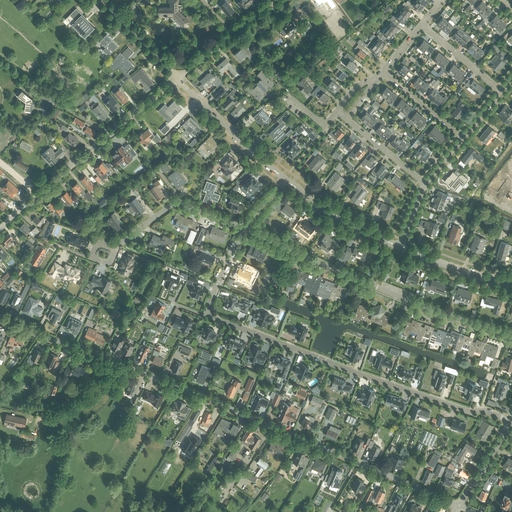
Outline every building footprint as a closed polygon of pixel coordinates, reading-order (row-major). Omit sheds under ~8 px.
[(177,0),(168,0),(168,2),(171,2),(171,7),(160,7),(160,16),(166,16),(166,17),(172,17),(182,27),(191,18),(187,15),(186,17),(181,13),(181,6),(178,6),(177,0)] [(226,1),(220,6),(228,16),(235,11),(229,4),(230,3),(228,0),(225,0),(226,1)] [(239,5),(238,5),(240,7),(243,10),(250,4),(254,0),(242,0),(238,4),(239,5)] [(316,0),(319,3),(318,3),(319,6),(321,5),(321,6),(325,3),(326,4),(328,2),(335,12),(339,8),(333,0),(316,0)] [(420,11),(424,5),(417,0),(416,0),(413,4),(407,0),(405,2),(412,8),(413,6),(420,11)] [(464,9),(467,12),(472,8),(471,7),(477,1),(476,0),(467,0),(471,3),(464,9)] [(475,7),(480,12),(486,6),(482,1),(479,3),(477,1),(471,7),(472,8),(473,9),(475,7)] [(412,8),(405,2),(404,2),(402,5),(404,7),(400,11),(407,17),(412,12),(410,10),(412,8)] [(305,5),(300,9),(306,16),(311,12),(305,5)] [(490,13),(492,11),(486,6),(480,12),(478,14),(481,17),(485,21),(492,15),(490,13)] [(76,10),(70,15),(76,20),(74,22),(73,24),(80,32),(81,33),(82,33),(84,35),(93,27),(88,22),(88,21),(87,22),(85,19),(84,18),(76,10)] [(394,15),(391,18),(399,24),(401,21),(403,23),(407,17),(400,11),(396,16),(394,15)] [(436,24),(442,28),(447,21),(442,17),(444,15),(441,13),(437,18),(440,20),(436,24)] [(485,21),(492,28),(501,20),(496,15),(494,17),(492,15),(485,21)] [(398,28),(397,26),(399,24),(391,18),(389,21),(391,22),(387,27),(394,33),(398,28)] [(447,33),(450,29),(452,31),(457,26),(454,23),(450,19),(448,22),(447,21),(442,28),(447,33)] [(504,26),(505,24),(501,20),(492,28),(494,26),(497,29),(495,30),(495,33),(497,33),(500,35),(506,28),(504,26)] [(302,35),(305,32),(304,32),(312,26),(307,21),(300,27),(298,24),(296,26),(292,21),(289,24),(288,23),(286,24),(287,25),(280,31),(281,32),(280,33),(282,35),(283,35),(284,36),(287,33),(292,38),(296,35),(293,33),(295,31),(294,31),(297,29),(297,30),(298,31),(302,35)] [(455,33),(452,37),(457,41),(463,34),(464,32),(457,26),(452,31),(455,33)] [(381,30),(378,33),(386,39),(388,37),(390,38),(394,33),(387,27),(383,32),(381,30)] [(463,34),(457,41),(462,45),(465,42),(468,44),(472,38),(470,36),(464,32),(463,34)] [(371,40),(381,49),(386,43),(384,42),(386,39),(378,33),(376,36),(375,35),(371,40)] [(511,33),(510,35),(507,33),(502,38),(505,40),(506,39),(511,45),(511,33)] [(103,50),(108,56),(111,53),(111,52),(112,51),(118,46),(111,39),(107,34),(99,41),(105,48),(103,50)] [(467,49),(472,54),(478,47),(473,42),(475,40),(472,38),(468,44),(470,46),(467,49)] [(357,42),(358,43),(363,47),(365,45),(369,49),(370,48),(377,54),(381,49),(371,40),(367,45),(366,43),(365,44),(360,39),(357,42)] [(418,47),(423,51),(429,44),(424,40),(422,42),(419,40),(413,48),(416,50),(418,47)] [(247,54),(250,58),(253,55),(244,44),(241,47),(242,48),(234,54),(239,60),(247,54)] [(359,44),(355,49),(358,51),(355,54),(362,59),(366,54),(361,50),(363,47),(359,44)] [(426,57),(429,59),(434,52),(432,50),(434,48),(429,44),(423,51),(426,53),(426,57)] [(477,58),(481,54),(483,56),(488,51),(485,49),(483,51),(478,47),(472,54),(477,58)] [(115,57),(109,64),(114,71),(119,67),(123,63),(130,71),(132,68),(134,67),(126,59),(129,56),(123,52),(122,54),(120,53),(115,57)] [(353,61),(355,59),(350,55),(347,52),(344,56),(347,59),(343,62),(352,70),(357,65),(353,61)] [(433,59),(438,63),(444,56),(439,52),(437,54),(434,52),(429,59),(431,61),(433,59)] [(505,63),(501,60),(503,58),(498,53),(496,56),(495,55),(491,61),(493,63),(491,66),(496,71),(501,66),(502,67),(505,63)] [(449,60),(444,56),(438,63),(443,67),(437,74),(440,76),(443,71),(449,64),(447,63),(449,60)] [(231,65),(232,65),(226,58),(216,66),(222,73),(228,68),(234,75),(237,72),(239,74),(241,72),(240,70),(237,72),(231,65)] [(398,71),(403,75),(409,68),(404,64),(407,60),(404,58),(397,67),(400,69),(398,71)] [(344,68),(338,63),(336,65),(336,66),(336,67),(336,68),(336,69),(337,70),(335,72),(338,75),(337,76),(342,80),(347,74),(342,70),(344,68)] [(450,73),(452,76),(459,68),(453,64),(451,66),(449,64),(443,71),(448,75),(450,73)] [(411,76),(413,78),(418,72),(415,70),(414,72),(409,68),(403,75),(408,80),(411,76)] [(461,75),(463,72),(459,68),(452,76),(456,78),(455,79),(455,81),(458,84),(464,77),(461,75)] [(260,79),(257,82),(265,91),(264,89),(267,86),(269,88),(273,84),(265,75),(266,74),(262,70),(257,75),(260,79)] [(281,70),(276,74),(283,82),(288,78),(281,70)] [(153,83),(145,74),(142,71),(138,75),(133,80),(135,82),(139,79),(147,88),(153,83)] [(203,78),(200,81),(205,87),(216,79),(217,81),(219,79),(214,73),(212,75),(210,72),(203,78)] [(419,76),(420,74),(418,72),(413,78),(416,80),(413,84),(418,88),(423,80),(419,76)] [(126,74),(121,78),(124,82),(129,77),(126,74)] [(328,86),(334,92),(339,87),(334,83),(337,80),(332,76),(328,81),(330,83),(328,86)] [(125,86),(132,79),(130,77),(123,84),(125,86)] [(313,88),(304,77),(297,82),(300,85),(298,86),(303,92),(304,90),(306,93),(313,88)] [(430,92),(427,96),(432,100),(438,93),(436,91),(436,89),(436,87),(441,82),(437,79),(433,85),(432,85),(428,90),(430,92)] [(469,79),(465,84),(468,87),(467,88),(474,94),(476,92),(479,95),(484,89),(473,80),(472,82),(469,79)] [(424,80),(418,88),(423,92),(426,88),(428,90),(432,85),(430,83),(429,84),(427,82),(427,83),(424,80)] [(250,91),(259,100),(263,96),(261,94),(265,91),(257,82),(256,83),(258,84),(254,87),(254,86),(254,87),(250,83),(246,88),(249,92),(250,91)] [(219,89),(213,94),(217,99),(226,91),(222,86),(223,85),(221,83),(216,87),(219,89)] [(320,84),(315,90),(318,92),(315,94),(325,103),(327,100),(327,101),(330,97),(325,93),(327,90),(320,84)] [(117,97),(118,97),(123,103),(127,99),(122,93),(124,91),(120,86),(118,88),(119,89),(114,93),(117,97)] [(387,87),(381,94),(386,98),(392,91),(387,87)] [(22,90),(18,95),(25,102),(24,111),(29,112),(29,113),(31,113),(33,99),(22,90)] [(228,98),(222,104),(224,106),(223,107),(225,110),(234,101),(230,97),(234,93),(231,91),(226,96),(228,98)] [(389,104),(391,106),(397,99),(395,98),(397,95),(392,91),(386,98),(391,102),(389,104)] [(86,93),(77,101),(78,102),(80,104),(89,97),(88,95),(86,93)] [(448,97),(445,95),(444,94),(442,94),(441,95),(438,93),(432,100),(437,104),(440,100),(443,102),(448,97)] [(110,94),(107,96),(109,99),(105,102),(112,111),(117,107),(112,101),(115,100),(110,94)] [(406,103),(401,99),(399,101),(397,99),(391,106),(394,108),(395,106),(400,110),(406,103)] [(375,100),(372,105),(375,108),(373,110),(375,111),(380,105),(375,100)] [(164,111),(172,119),(182,109),(174,101),(164,111)] [(462,113),(463,114),(466,110),(462,107),(464,105),(460,101),(457,104),(458,105),(452,114),(458,119),(462,113)] [(235,115),(237,117),(245,109),(243,106),(245,104),(242,102),(241,103),(231,113),(234,116),(235,115)] [(98,115),(102,120),(108,115),(99,104),(97,106),(94,103),(90,107),(92,109),(92,110),(97,116),(98,115)] [(399,112),(406,119),(406,118),(412,112),(409,110),(412,107),(406,103),(400,110),(399,112)] [(52,109),(48,104),(43,107),(47,112),(52,109)] [(502,116),(501,118),(507,123),(511,117),(511,112),(508,109),(509,108),(506,105),(499,114),(502,116)] [(57,107),(52,115),(56,118),(61,110),(57,107)] [(262,109),(253,118),(261,126),(265,122),(267,125),(272,120),(262,109)] [(361,118),(366,122),(371,115),(369,113),(371,111),(368,109),(361,118)] [(406,118),(406,119),(413,124),(413,125),(415,122),(421,115),(416,111),(414,114),(412,112),(406,118)] [(277,120),(280,123),(286,117),(283,115),(277,120)] [(371,127),(373,124),(375,126),(381,119),(376,116),(374,118),(371,115),(366,122),(371,127)] [(426,119),(421,115),(415,122),(420,126),(419,128),(421,131),(427,124),(424,122),(426,119)] [(84,125),(85,123),(75,117),(73,122),(82,128),(81,129),(84,131),(84,132),(92,137),(96,131),(87,126),(86,127),(84,125)] [(194,135),(201,128),(190,117),(182,125),(186,129),(184,131),(188,135),(191,132),(194,135)] [(375,130),(380,135),(387,126),(386,127),(383,125),(385,123),(381,119),(375,126),(377,128),(375,130)] [(312,131),(304,122),(295,131),(296,131),(299,134),(304,129),(309,134),(312,131)] [(280,139),(279,139),(285,134),(278,126),(269,134),(277,142),(280,139)] [(386,139),(388,136),(390,138),(395,132),(397,130),(393,127),(392,127),(391,127),(390,127),(390,128),(387,126),(380,135),(386,139)] [(429,133),(440,143),(445,136),(437,130),(438,129),(434,126),(429,133)] [(482,140),(486,144),(495,132),(488,126),(479,138),(481,140),(482,141),(482,140)] [(339,138),(340,139),(344,133),(338,128),(335,132),(332,130),(329,133),(338,141),(339,138)] [(152,137),(157,143),(161,139),(157,133),(154,135),(148,129),(144,132),(143,132),(137,137),(144,145),(150,140),(152,137)] [(173,135),(171,132),(167,137),(166,136),(163,139),(167,144),(170,141),(169,139),(173,135)] [(390,143),(395,147),(401,139),(399,138),(400,136),(395,132),(390,138),(392,140),(390,143)] [(69,142),(73,146),(79,140),(74,135),(73,136),(70,133),(64,138),(68,143),(69,142)] [(208,155),(211,152),(212,154),(214,151),(213,150),(219,145),(210,136),(197,149),(199,151),(202,149),(208,155)] [(349,150),(355,142),(350,138),(347,142),(344,139),(339,145),(343,149),(343,148),(348,151),(349,150)] [(401,139),(395,147),(400,151),(402,148),(405,150),(410,144),(403,138),(401,139)] [(416,139),(410,147),(411,148),(416,142),(419,145),(421,143),(416,139)] [(292,140),(283,149),(286,152),(285,152),(288,155),(292,158),(297,153),(297,152),(300,149),(297,146),(298,145),(296,142),(295,143),(292,140)] [(120,164),(124,161),(126,164),(129,162),(133,159),(132,158),(137,154),(129,144),(124,148),(122,146),(118,149),(116,151),(117,151),(117,152),(113,156),(120,164)] [(423,145),(415,155),(424,162),(432,153),(423,145)] [(61,158),(63,156),(63,155),(62,154),(65,152),(61,148),(55,153),(50,147),(46,151),(46,150),(45,151),(41,155),(51,165),(59,158),(59,157),(60,158),(61,158)] [(354,158),(357,154),(360,157),(366,151),(361,147),(356,152),(353,150),(349,156),(351,158),(352,157),(354,158)] [(473,156),(481,162),(484,158),(471,148),(461,160),(466,164),(473,156)] [(316,156),(309,165),(315,170),(316,171),(323,163),(325,160),(319,154),(317,157),(316,156)] [(366,158),(361,163),(368,168),(369,169),(370,169),(370,168),(377,160),(371,156),(368,160),(366,158)] [(229,157),(222,165),(226,169),(224,171),(228,175),(232,179),(234,176),(241,168),(237,164),(238,163),(234,160),(234,161),(229,157)] [(16,160),(13,165),(25,172),(28,167),(16,160)] [(111,166),(114,171),(118,168),(112,160),(108,164),(111,166)] [(109,168),(111,166),(108,164),(107,162),(105,164),(103,161),(99,165),(105,171),(105,172),(106,174),(107,173),(108,175),(112,172),(109,168)] [(343,165),(339,162),(335,168),(339,171),(343,165)] [(165,172),(170,168),(168,165),(165,164),(164,164),(161,167),(165,172)] [(376,167),(372,171),(380,178),(387,169),(382,164),(378,169),(376,167)] [(105,172),(105,171),(99,165),(96,168),(98,171),(96,172),(102,180),(108,175),(107,173),(106,174),(105,172)] [(168,176),(178,188),(187,181),(177,169),(168,176)] [(446,179),(444,181),(447,183),(450,186),(455,190),(460,184),(462,186),(468,179),(461,173),(458,176),(454,172),(453,171),(448,177),(448,176),(446,179)] [(338,185),(340,186),(345,179),(335,172),(333,175),(333,176),(333,178),(331,178),(330,179),(330,180),(327,184),(335,189),(338,185)] [(390,181),(401,189),(405,184),(395,175),(393,177),(390,174),(386,179),(389,182),(390,181)] [(242,185),(240,188),(249,197),(251,194),(253,193),(256,191),(255,190),(261,185),(258,182),(257,181),(255,179),(254,178),(251,175),(242,185)] [(492,175),(485,185),(490,189),(497,180),(495,178),(492,175)] [(86,176),(81,180),(90,190),(95,186),(86,176)] [(150,189),(158,199),(164,195),(160,188),(163,186),(158,180),(154,183),(155,185),(150,189)] [(0,189),(3,192),(4,190),(11,197),(17,191),(12,187),(13,186),(8,181),(3,187),(2,185),(0,187),(0,189)] [(203,200),(209,203),(211,199),(217,202),(220,195),(213,192),(214,191),(216,185),(213,184),(207,181),(204,187),(207,188),(203,200)] [(231,188),(230,189),(233,192),(234,191),(235,192),(240,186),(236,182),(231,188)] [(88,191),(86,193),(84,191),(78,183),(73,187),(78,193),(80,191),(83,195),(84,195),(89,201),(93,197),(88,191)] [(352,199),(358,204),(367,192),(361,187),(362,186),(358,184),(354,189),(356,191),(354,194),(355,194),(352,199)] [(501,184),(495,195),(501,198),(503,195),(507,189),(504,187),(501,184)] [(434,202),(432,206),(441,210),(446,198),(449,199),(450,196),(457,199),(458,196),(447,191),(446,194),(443,193),(438,191),(437,194),(436,194),(433,202),(434,202)] [(76,198),(73,200),(67,193),(66,194),(65,193),(62,196),(59,198),(66,206),(69,203),(69,204),(72,201),(76,206),(80,202),(76,198)] [(144,206),(141,202),(140,202),(136,197),(129,203),(131,205),(127,208),(132,213),(135,211),(138,214),(145,209),(143,207),(143,206),(144,206)] [(105,198),(99,203),(102,207),(108,203),(105,198)] [(229,202),(232,203),(230,210),(239,213),(240,212),(241,211),(242,208),(242,207),(242,206),(235,203),(236,200),(231,198),(229,202)] [(280,200),(274,208),(279,212),(281,210),(290,216),(295,210),(291,207),(290,207),(285,204),(280,200)] [(60,217),(63,215),(64,216),(66,215),(65,213),(58,205),(56,207),(51,201),(46,206),(52,212),(53,210),(57,215),(58,214),(60,217)] [(389,219),(394,207),(386,204),(381,202),(379,208),(383,210),(381,216),(389,219)] [(108,219),(116,231),(122,226),(119,223),(122,221),(115,211),(112,213),(113,215),(108,219)] [(189,218),(189,219),(180,215),(180,214),(176,213),(174,219),(177,220),(174,225),(184,230),(186,226),(190,227),(193,220),(189,218)] [(44,216),(40,220),(36,216),(32,220),(39,226),(47,219),(44,216)] [(302,220),(297,226),(303,230),(309,234),(310,233),(315,226),(309,222),(310,221),(306,219),(304,222),(302,220)] [(510,222),(504,219),(502,228),(508,230),(510,222)] [(48,237),(53,223),(48,221),(41,235),(48,237)] [(426,233),(434,236),(438,224),(430,221),(430,222),(425,221),(423,227),(428,229),(426,233)] [(19,227),(25,234),(30,229),(23,223),(19,227)] [(460,234),(459,233),(461,228),(453,225),(450,233),(451,233),(448,241),(456,244),(460,234)] [(31,231),(35,235),(40,231),(36,227),(35,227),(31,231)] [(202,227),(197,239),(201,240),(206,229),(202,227)] [(208,230),(205,236),(210,238),(211,235),(218,237),(216,241),(223,243),(227,234),(224,233),(225,231),(218,229),(218,230),(217,229),(212,227),(211,231),(208,230)] [(192,230),(187,242),(192,244),(197,232),(192,230)] [(331,235),(327,232),(321,239),(323,241),(320,246),(327,251),(331,246),(336,249),(339,243),(330,236),(331,235)] [(9,233),(2,240),(6,244),(4,246),(8,249),(11,246),(9,244),(14,239),(9,233)] [(68,236),(67,238),(67,239),(69,240),(68,243),(74,245),(75,244),(79,246),(80,243),(87,246),(90,239),(89,239),(83,236),(82,238),(79,237),(79,236),(76,235),(76,236),(75,236),(70,234),(70,236),(69,235),(68,236)] [(171,248),(174,241),(170,240),(171,239),(163,235),(162,238),(153,234),(149,242),(163,248),(165,245),(171,248)] [(483,246),(484,247),(486,239),(475,235),(470,249),(476,251),(476,250),(481,252),(483,246)] [(34,246),(28,240),(22,247),(28,253),(34,246)] [(250,256),(251,255),(257,258),(261,260),(262,257),(263,257),(265,252),(265,251),(266,248),(263,246),(263,247),(252,242),(246,254),(250,256)] [(508,260),(509,257),(506,256),(509,244),(501,242),(496,257),(508,260)] [(30,261),(29,263),(32,265),(33,263),(35,261),(38,263),(44,255),(43,254),(46,249),(41,246),(38,251),(37,250),(35,253),(34,252),(29,260),(30,261)] [(201,251),(197,259),(211,265),(215,257),(205,252),(206,250),(199,247),(198,249),(201,251)] [(351,256),(352,254),(363,260),(366,253),(355,247),(354,249),(348,247),(345,253),(351,256)] [(133,266),(132,265),(134,260),(132,259),(134,255),(128,253),(126,257),(125,256),(123,261),(121,261),(119,266),(121,266),(118,272),(128,275),(130,270),(131,271),(133,266)] [(78,278),(79,277),(80,276),(80,275),(79,274),(78,274),(80,269),(75,267),(71,266),(65,264),(64,268),(60,267),(61,266),(55,262),(48,274),(54,277),(57,271),(62,273),(60,276),(75,282),(77,278),(78,278)] [(237,271),(236,274),(236,275),(239,277),(238,279),(242,281),(243,279),(251,282),(257,269),(247,264),(244,270),(240,267),(238,272),(237,271)] [(10,269),(2,278),(5,281),(14,272),(11,270),(10,269)] [(276,272),(270,269),(268,273),(279,278),(282,272),(278,270),(278,271),(276,272)] [(409,282),(415,284),(418,276),(412,274),(412,272),(405,269),(400,280),(409,283),(409,282)] [(297,282),(305,285),(308,277),(309,274),(300,271),(299,274),(295,272),(293,278),(290,277),(286,289),(292,291),(293,286),(296,287),(297,282)] [(179,280),(180,277),(177,276),(172,274),(168,272),(165,280),(167,280),(165,285),(171,288),(173,283),(177,284),(178,284),(179,280)] [(305,285),(303,290),(308,292),(316,294),(320,281),(321,278),(313,275),(311,278),(308,277),(305,285)] [(6,281),(4,283),(9,287),(17,279),(13,276),(7,282),(6,281)] [(100,279),(93,276),(91,282),(100,286),(99,289),(101,290),(100,290),(104,292),(104,291),(106,292),(108,288),(109,288),(111,284),(110,284),(110,283),(111,281),(109,280),(104,277),(104,278),(101,277),(100,279)] [(188,280),(187,283),(192,285),(194,282),(195,282),(197,278),(190,276),(188,280)] [(273,277),(271,281),(278,285),(281,280),(273,277)] [(311,308),(313,309),(318,295),(328,299),(333,286),(334,283),(325,279),(324,282),(320,281),(316,294),(315,297),(313,303),(311,308)] [(434,291),(444,294),(446,289),(444,289),(445,284),(433,280),(432,283),(428,281),(425,289),(429,290),(430,287),(435,289),(434,291)] [(18,309),(23,298),(29,285),(26,283),(21,295),(16,293),(15,295),(10,305),(18,309)] [(199,295),(201,296),(203,289),(202,288),(203,285),(196,283),(195,286),(193,285),(191,292),(193,292),(191,296),(198,299),(199,295)] [(0,300),(4,302),(9,293),(6,291),(8,288),(4,284),(0,288),(0,289),(2,290),(0,295),(0,300)] [(346,299),(343,298),(347,287),(338,284),(337,287),(333,286),(328,299),(333,300),(335,295),(343,298),(339,307),(343,308),(346,299)] [(458,288),(455,298),(469,302),(472,292),(458,288)] [(56,294),(54,299),(62,303),(64,299),(56,294)] [(226,297),(224,301),(227,302),(225,306),(227,306),(227,307),(228,307),(233,309),(233,308),(246,313),(250,304),(244,301),(243,303),(236,300),(238,298),(230,294),(229,297),(226,297)] [(27,312),(26,313),(31,315),(32,312),(40,315),(43,308),(35,305),(37,301),(30,297),(24,311),(27,312)] [(486,297),(485,303),(495,306),(493,314),(498,315),(502,301),(486,297)] [(164,315),(161,313),(165,305),(158,301),(151,314),(158,318),(162,320),(164,315)] [(361,313),(367,315),(370,308),(359,304),(355,312),(353,311),(350,318),(353,319),(353,318),(358,320),(361,313)] [(370,320),(385,326),(389,317),(386,315),(383,313),(385,311),(381,304),(372,307),(372,314),(370,320)] [(52,307),(47,317),(50,318),(49,319),(55,322),(57,319),(59,320),(61,317),(60,317),(63,313),(52,307)] [(120,313),(113,310),(111,315),(118,318),(120,313)] [(258,325),(262,327),(263,325),(265,326),(266,322),(272,324),(275,318),(269,315),(269,313),(262,311),(261,312),(255,310),(253,317),(259,319),(257,323),(259,323),(258,325)] [(65,327),(77,333),(82,322),(70,317),(65,327)] [(181,328),(187,332),(193,321),(191,321),(191,320),(188,318),(187,319),(186,318),(184,321),(177,317),(174,323),(181,327),(181,328)] [(410,331),(417,334),(420,326),(421,323),(412,320),(411,322),(407,321),(405,328),(404,330),(403,334),(408,336),(410,331)] [(424,327),(420,326),(417,334),(416,339),(420,341),(422,336),(430,338),(433,330),(434,327),(425,324),(424,327)] [(209,340),(210,339),(214,341),(216,334),(212,333),(214,329),(210,327),(207,325),(205,330),(202,328),(200,333),(203,334),(202,336),(205,338),(205,339),(205,340),(205,341),(206,342),(207,342),(208,341),(209,340)] [(296,337),(303,340),(307,329),(300,326),(298,330),(291,327),(289,333),(296,336),(296,337)] [(85,336),(91,339),(102,344),(106,337),(96,333),(97,331),(89,328),(88,328),(85,336)] [(434,342),(442,345),(447,332),(438,329),(437,332),(433,330),(430,338),(428,343),(433,345),(434,342)] [(449,342),(456,345),(454,350),(460,333),(452,330),(451,333),(447,332),(442,345),(447,347),(449,342)] [(469,349),(467,354),(473,338),(464,335),(463,338),(459,336),(460,333),(454,350),(460,351),(461,346),(469,349)] [(236,350),(242,352),(245,343),(239,340),(240,339),(235,338),(235,339),(227,335),(225,341),(227,342),(225,346),(231,348),(231,347),(237,349),(236,350)] [(22,342),(10,336),(7,343),(15,346),(16,345),(20,346),(22,342)] [(119,344),(121,345),(124,340),(120,337),(118,341),(114,339),(110,347),(116,349),(119,344)] [(481,354),(480,359),(486,343),(477,340),(476,342),(472,341),(473,338),(467,354),(472,356),(474,351),(481,354)] [(124,345),(127,347),(124,352),(129,355),(134,345),(129,343),(129,341),(126,340),(124,345)] [(139,353),(136,359),(142,362),(147,350),(150,351),(153,344),(147,341),(145,346),(142,344),(138,353),(139,353)] [(485,346),(486,343),(480,359),(485,361),(486,356),(494,358),(491,367),(494,368),(495,367),(498,368),(500,360),(494,358),(498,347),(489,344),(488,347),(485,346)] [(249,349),(246,356),(249,357),(249,359),(249,360),(249,361),(250,362),(251,362),(253,362),(253,361),(254,361),(255,361),(257,362),(258,359),(264,361),(266,355),(260,353),(261,348),(257,347),(258,345),(254,344),(252,350),(249,349)] [(359,357),(359,355),(362,356),(363,352),(360,350),(361,350),(357,349),(359,345),(354,344),(353,347),(351,346),(349,350),(351,351),(349,354),(350,355),(348,359),(350,359),(349,360),(350,361),(351,360),(356,362),(358,357),(359,357)] [(191,350),(182,346),(180,350),(189,354),(191,350)] [(391,347),(389,352),(398,355),(400,350),(391,347)] [(154,349),(152,354),(155,355),(152,362),(159,365),(162,358),(157,356),(159,351),(154,349)] [(37,362),(41,352),(35,350),(31,359),(28,358),(27,362),(32,364),(33,360),(37,362)] [(202,351),(201,355),(206,358),(210,360),(212,354),(208,353),(202,351)] [(50,353),(45,365),(50,367),(48,370),(54,373),(59,362),(58,362),(55,361),(57,357),(50,353)] [(504,369),(511,371),(511,370),(511,354),(510,354),(508,353),(506,363),(503,362),(501,368),(504,369)] [(371,354),(369,361),(374,363),(374,365),(376,366),(375,366),(379,367),(381,368),(382,365),(390,368),(392,361),(384,358),(385,357),(378,354),(377,354),(376,356),(371,354)] [(280,376),(284,378),(290,361),(285,359),(285,358),(281,356),(280,357),(275,355),(272,362),(277,364),(277,366),(282,368),(280,372),(282,372),(280,376)] [(12,359),(8,364),(13,368),(16,363),(19,359),(16,357),(14,360),(12,359)] [(171,370),(178,373),(182,364),(175,361),(171,370)] [(67,365),(64,372),(67,374),(69,375),(71,372),(76,374),(75,377),(79,379),(80,376),(81,376),(84,368),(73,364),(72,367),(67,365)] [(310,378),(312,372),(308,370),(309,367),(302,364),(301,368),(296,366),(294,372),(298,374),(297,376),(304,379),(305,377),(310,378)] [(198,375),(197,376),(198,377),(197,380),(200,382),(204,384),(205,380),(205,379),(210,380),(213,372),(209,371),(210,369),(202,365),(199,371),(200,372),(198,375)] [(419,379),(419,378),(421,373),(417,372),(416,374),(414,373),(415,372),(410,371),(411,370),(406,368),(406,369),(401,368),(399,376),(404,377),(408,379),(412,380),(413,377),(415,377),(415,378),(419,379)] [(434,387),(441,390),(445,380),(447,381),(451,383),(454,375),(449,374),(448,378),(446,377),(446,376),(439,373),(434,387)] [(351,392),(353,385),(346,384),(346,381),(335,376),(332,382),(337,385),(337,389),(351,392)] [(503,399),(509,385),(504,383),(505,381),(496,377),(495,380),(500,382),(495,396),(503,399)] [(226,393),(232,396),(237,386),(239,387),(241,382),(235,379),(233,378),(231,383),(229,386),(228,385),(227,388),(228,389),(226,393)] [(250,378),(248,383),(249,383),(246,390),(249,391),(254,380),(250,378)] [(124,392),(132,396),(137,384),(129,381),(124,392)] [(476,394),(479,395),(481,389),(476,387),(476,385),(469,382),(467,388),(466,388),(464,392),(465,392),(464,397),(467,398),(467,397),(472,399),(473,395),(475,396),(476,394)] [(48,392),(54,394),(57,387),(51,385),(48,392)] [(319,385),(312,389),(315,393),(319,395),(322,390),(319,385)] [(305,391),(306,390),(301,388),(300,389),(297,388),(294,395),(303,398),(306,392),(305,391)] [(372,399),(373,400),(375,395),(373,395),(375,391),(367,388),(366,392),(359,390),(357,397),(363,399),(363,401),(368,403),(368,404),(369,404),(369,403),(370,404),(372,399)] [(163,396),(157,394),(156,395),(146,391),(142,398),(151,402),(159,406),(163,396)] [(273,398),(271,404),(276,407),(281,395),(276,393),(273,398)] [(252,402),(251,406),(259,409),(261,405),(266,407),(269,400),(263,398),(264,397),(256,394),(254,398),(253,398),(251,402),(252,402)] [(403,401),(402,402),(400,402),(401,399),(393,397),(394,396),(389,394),(389,395),(388,395),(387,396),(387,395),(386,398),(386,399),(385,402),(386,402),(386,403),(389,404),(389,403),(398,407),(398,406),(401,407),(400,409),(404,410),(407,402),(403,401)] [(323,400),(313,396),(310,403),(320,407),(323,400)] [(175,402),(171,410),(180,413),(178,417),(186,420),(191,411),(184,408),(186,403),(179,400),(178,403),(175,402)] [(289,419),(293,421),(298,408),(292,406),(293,404),(288,402),(288,404),(283,402),(277,417),(285,421),(287,417),(289,418),(289,419)] [(336,409),(329,406),(325,417),(332,420),(336,409)] [(417,418),(418,417),(419,417),(419,416),(427,418),(429,411),(414,406),(411,416),(417,418)] [(194,409),(186,423),(191,426),(200,412),(194,409)] [(200,424),(208,427),(211,419),(208,418),(210,414),(206,412),(200,424)] [(9,426),(11,426),(11,425),(15,426),(15,424),(24,426),(26,419),(6,415),(4,423),(10,425),(9,426)] [(355,424),(357,417),(348,415),(346,421),(355,424)] [(315,419),(311,417),(310,418),(305,416),(301,425),(307,428),(308,423),(312,425),(315,419)] [(221,418),(215,431),(219,433),(220,432),(225,435),(225,434),(229,436),(229,435),(234,437),(240,423),(221,418)] [(454,419),(451,428),(463,432),(466,424),(462,422),(458,420),(458,421),(454,419)] [(486,441),(494,427),(484,421),(481,419),(478,425),(481,427),(476,435),(486,441)] [(186,423),(181,432),(187,435),(191,427),(191,426),(186,423)] [(340,430),(330,425),(329,429),(327,428),(325,435),(334,439),(337,433),(339,434),(340,430)] [(255,435),(254,437),(251,436),(250,435),(253,431),(248,428),(242,438),(243,439),(241,442),(254,450),(261,439),(255,435)] [(433,446),(438,434),(425,430),(421,441),(433,446)] [(188,438),(181,448),(187,452),(189,448),(194,451),(201,440),(194,435),(191,440),(190,439),(188,438)] [(364,441),(357,438),(356,442),(354,441),(353,445),(354,446),(352,450),(359,453),(363,443),(368,444),(370,438),(366,436),(364,441)] [(371,448),(368,456),(375,459),(377,455),(378,455),(379,452),(380,448),(373,445),(374,442),(370,440),(368,447),(371,448)] [(281,449),(283,444),(276,441),(275,443),(271,442),(267,451),(274,454),(275,451),(281,454),(283,450),(281,449)] [(461,464),(464,459),(463,458),(468,451),(474,455),(477,450),(467,443),(458,456),(456,460),(461,464)] [(228,456),(228,457),(226,459),(231,462),(233,460),(237,455),(234,453),(238,448),(235,446),(228,456)] [(427,464),(432,467),(433,467),(442,452),(436,449),(427,464)] [(301,469),(299,473),(297,472),(294,478),(299,480),(306,468),(305,467),(306,465),(307,465),(310,459),(304,456),(306,454),(299,451),(298,454),(297,454),(292,464),(298,467),(299,465),(303,467),(302,469),(301,469)] [(387,463),(400,469),(404,460),(394,456),(393,458),(390,456),(387,463)] [(212,473),(220,460),(214,457),(206,469),(212,473)] [(260,458),(257,462),(265,468),(268,463),(260,458)] [(316,458),(314,462),(311,461),(309,466),(308,466),(307,469),(310,471),(312,468),(318,471),(317,473),(320,475),(326,462),(316,458)] [(166,474),(171,463),(165,460),(160,470),(166,474)] [(231,464),(228,462),(222,470),(224,472),(231,464)] [(446,475),(451,477),(455,467),(450,463),(447,467),(448,468),(446,475)] [(433,474),(440,476),(444,466),(437,464),(433,474)] [(258,476),(263,469),(261,467),(255,475),(258,476)] [(324,481),(327,482),(327,481),(331,483),(329,487),(337,490),(341,482),(338,480),(339,477),(340,477),(342,471),(336,469),(335,471),(331,469),(329,475),(327,474),(324,481)] [(427,479),(429,480),(432,473),(425,470),(420,482),(425,484),(427,479)] [(257,478),(249,473),(246,478),(254,482),(257,478)] [(283,476),(278,473),(274,478),(279,481),(283,476)] [(483,487),(479,497),(485,500),(488,492),(485,491),(489,481),(495,483),(498,476),(492,473),(490,476),(485,482),(485,483),(484,487),(483,487)] [(446,477),(444,483),(453,487),(456,481),(450,479),(451,477),(446,475),(445,477),(446,477)] [(358,491),(359,489),(363,491),(365,487),(361,485),(363,481),(357,478),(355,482),(354,481),(352,484),(354,484),(352,488),(358,491)] [(233,496),(238,489),(234,486),(229,493),(233,496)] [(383,499),(384,496),(383,496),(385,492),(384,491),(383,492),(382,492),(383,491),(383,489),(380,488),(379,489),(375,498),(374,499),(380,502),(382,499),(383,499)] [(374,491),(369,489),(363,501),(368,503),(374,491)] [(507,507),(508,506),(510,507),(511,503),(511,500),(510,500),(511,497),(510,497),(511,494),(509,493),(510,492),(506,491),(505,496),(504,496),(501,504),(503,505),(504,507),(505,507),(506,507),(507,507)] [(269,495),(265,492),(261,497),(265,500),(269,495)] [(394,511),(397,507),(398,507),(402,498),(397,495),(395,499),(394,499),(392,502),(394,503),(393,505),(391,504),(391,505),(390,505),(388,504),(384,511),(385,511),(387,511),(388,511),(389,511),(394,511)] [(418,511),(421,507),(412,503),(408,511),(405,510),(404,511),(418,511)]
